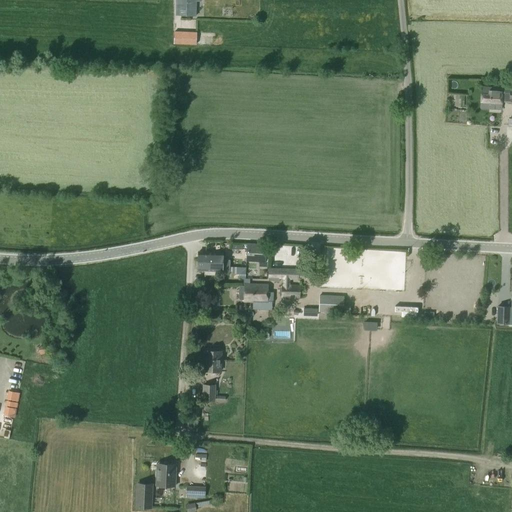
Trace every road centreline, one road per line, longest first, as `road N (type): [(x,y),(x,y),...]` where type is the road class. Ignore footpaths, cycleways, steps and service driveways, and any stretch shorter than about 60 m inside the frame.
road 1 (unclassified): [(511,465),(187,435),(180,412),(187,239)]
road 2 (unclassified): [(403,243),(407,151),(397,0)]
road 3 (tertiary): [(403,243),(187,239)]
road 4 (tertiary): [(187,239),(96,259),(0,256)]
